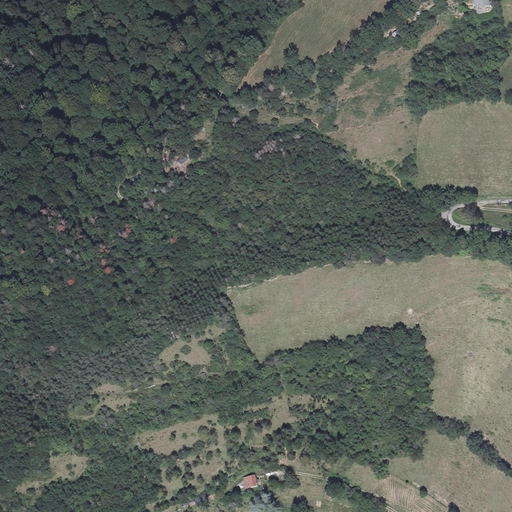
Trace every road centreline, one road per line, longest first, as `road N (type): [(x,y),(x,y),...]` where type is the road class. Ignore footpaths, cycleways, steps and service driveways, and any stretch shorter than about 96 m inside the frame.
road 1 (track): [(446,216),(405,201),(236,189),(121,197),(123,183),(157,168),(185,139),(216,93)]
road 2 (unclassified): [(511,233),(454,225),(446,216),(454,206),(511,200)]
road 3 (track): [(394,511),(353,487),(279,473)]
